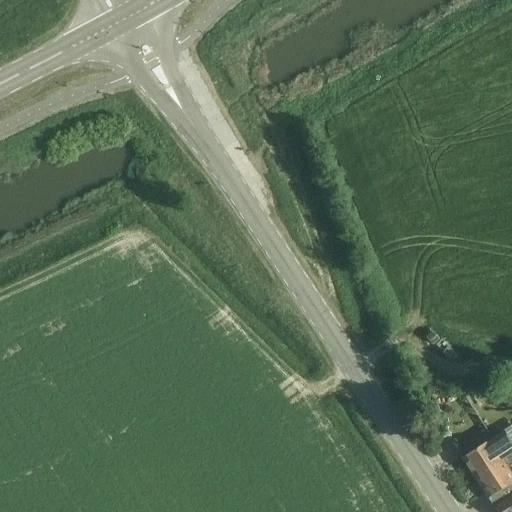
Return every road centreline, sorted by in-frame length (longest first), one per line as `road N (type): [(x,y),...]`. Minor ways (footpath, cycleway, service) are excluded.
road 1 (tertiary): [(447,511),(122,21)]
road 2 (secondary): [(0,86),(122,21)]
